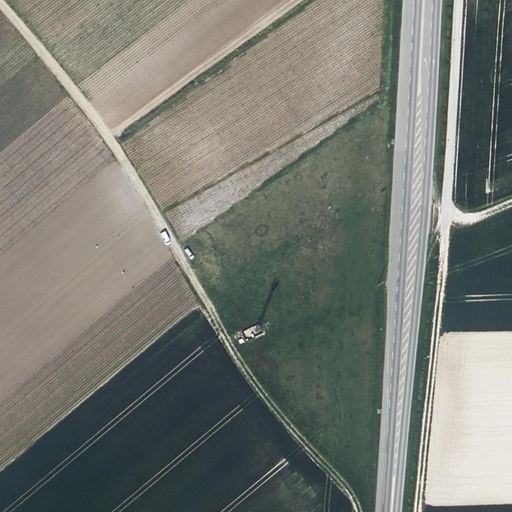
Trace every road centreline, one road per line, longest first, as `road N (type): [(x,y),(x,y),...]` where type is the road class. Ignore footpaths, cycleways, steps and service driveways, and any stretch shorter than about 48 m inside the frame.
road 1 (track): [(0,5),(79,93),(256,387),(354,511)]
road 2 (track): [(414,511),(445,222)]
road 3 (primary): [(404,289),(423,0)]
road 4 (tertiary): [(407,0),(404,289)]
road 5 (primary): [(389,511),(404,289)]
